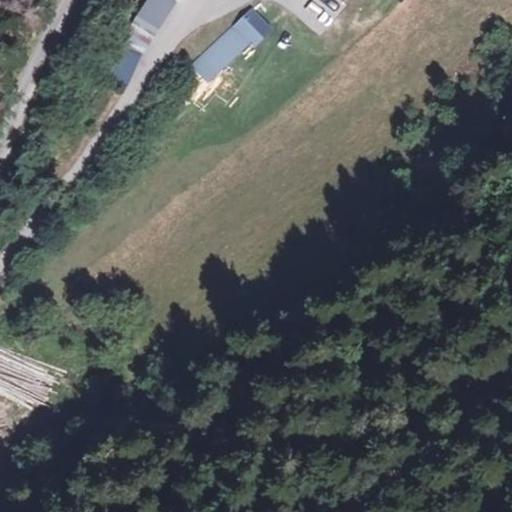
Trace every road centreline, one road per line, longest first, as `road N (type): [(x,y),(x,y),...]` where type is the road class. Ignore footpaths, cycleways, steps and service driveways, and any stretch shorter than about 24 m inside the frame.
road 1 (track): [(0,395),(99,420),(286,445),(385,435),(511,382)]
road 2 (track): [(203,0),(0,269)]
road 3 (tertiary): [(69,0),(0,151)]
